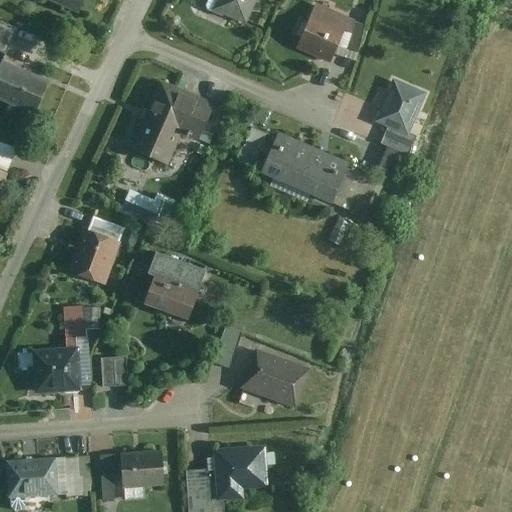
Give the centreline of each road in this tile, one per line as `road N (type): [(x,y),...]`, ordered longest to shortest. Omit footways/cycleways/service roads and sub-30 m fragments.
road 1 (residential): [(0,304),(128,36)]
road 2 (residential): [(128,36),(312,113)]
road 3 (residential): [(0,431),(192,418)]
